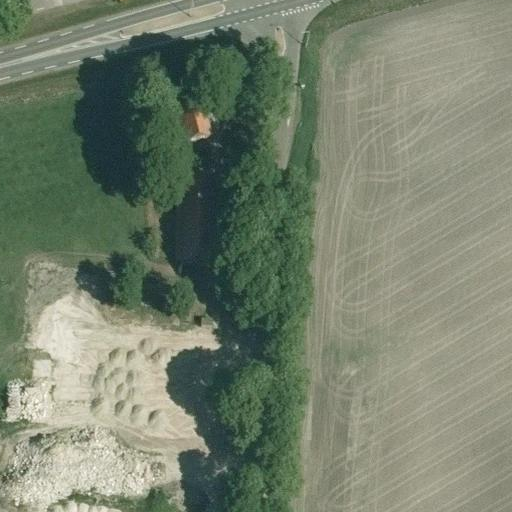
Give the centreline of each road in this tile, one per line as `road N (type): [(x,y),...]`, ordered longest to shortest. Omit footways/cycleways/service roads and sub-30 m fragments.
road 1 (unclassified): [(267,511),(290,73),(279,7)]
road 2 (primary): [(2,67),(279,7)]
road 3 (primary): [(199,0),(2,67)]
